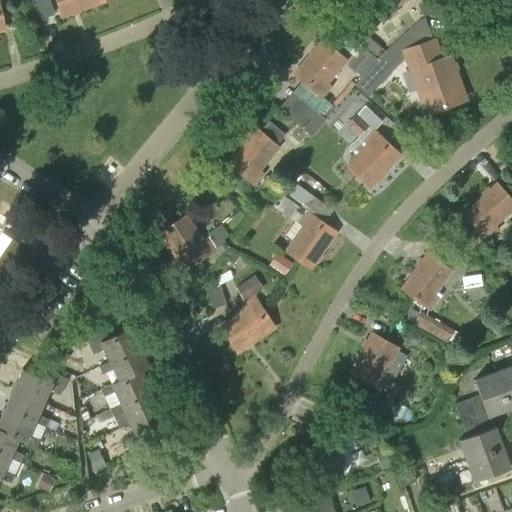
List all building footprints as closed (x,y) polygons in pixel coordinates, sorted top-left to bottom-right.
[(57,0),(62,14),(103,0),(57,0)] [(372,0),(385,18),(396,11),(393,6),(402,0),(372,0)] [(363,42),(368,36),(373,31),(360,19),(350,31),(363,42)] [(376,54),(381,48),(368,36),(363,42),(376,54)] [(404,50),(399,37),(376,59),(354,85),(367,96),(406,56),(426,112),(464,99),(449,56),(440,59),(433,40),(432,40),(404,50)] [(323,40),(295,74),(321,96),(330,86),(326,82),(345,59),(323,40)] [(280,108),(310,134),(324,117),(294,92),(280,108)] [(358,135),(368,125),(356,113),(346,123),(358,135)] [(277,146),(276,145),(259,131),(255,128),(227,161),(264,191),(273,181),(258,169),(277,146)] [(368,144),(357,156),(348,166),(369,185),(399,154),(374,130),(364,140),(368,144)] [(473,221),(487,237),(497,229),(494,224),(511,207),(511,200),(497,183),(464,212),(473,221)] [(308,208),(315,198),(296,184),(289,194),(308,208)] [(276,210),(288,218),(297,206),(285,197),(276,210)] [(287,250),(310,267),(335,231),(307,212),(300,222),(304,225),(287,250)] [(184,268),(213,249),(206,238),(201,241),(185,216),(161,231),(184,268)] [(222,223),(207,233),(216,246),(225,240),(224,238),(229,235),(222,223)] [(466,228),(457,236),(462,241),(471,234),(466,228)] [(0,293),(29,251),(13,240),(0,258),(0,293)] [(284,274),(291,263),(276,252),(268,264),(284,274)] [(438,297),(433,294),(451,270),(428,253),(402,287),(430,308),(438,297)] [(237,350),(273,327),(253,295),(263,287),(254,274),(236,286),(246,304),(243,305),(246,310),(222,326),(237,350)] [(213,307),(226,303),(220,283),(207,287),(213,307)] [(419,311),(412,307),(406,317),(414,321),(413,322),(447,341),(454,329),(420,310),(419,311)] [(104,349),(109,361),(110,361),(140,347),(130,327),(89,346),(93,354),(104,349)] [(380,387),(387,376),(382,373),(397,347),(372,333),(351,370),(380,387)] [(59,347),(53,354),(63,362),(69,355),(59,347)] [(110,361),(109,361),(99,366),(102,374),(113,368),(118,380),(100,388),(100,389),(149,366),(140,347),(110,361)] [(511,365),(494,372),(504,399),(511,395),(511,365)] [(149,366),(100,389),(104,396),(115,391),(120,403),(150,388),(142,370),(149,367),(149,366)] [(13,389),(43,402),(49,390),(60,395),(63,387),(22,368),(13,389)] [(474,379),(476,386),(479,394),(482,402),(485,410),(487,416),(499,411),(496,402),(504,399),(494,372),(474,379)] [(394,383),(386,395),(395,400),(402,388),(394,383)] [(150,388),(120,403),(109,408),(113,416),(124,410),(129,422),(159,408),(150,388)] [(43,402),(13,389),(4,408),(34,422),(45,427),(49,419),(38,414),(43,402)] [(482,402),(479,394),(470,398),(473,406),(482,402)] [(454,403),(457,411),(467,408),(464,400),(454,403)] [(485,410),(482,402),(473,406),(476,414),(485,410)] [(88,411),(86,406),(81,411),(82,421),(90,417),(88,411)] [(362,436),(370,420),(345,407),(338,424),(325,419),(307,458),(338,472),(344,460),(339,458),(351,431),(362,436)] [(34,422),(4,408),(0,416),(0,428),(18,437),(18,438),(36,446),(40,439),(29,434),(34,422)] [(159,408),(129,422),(135,434),(124,440),(128,447),(169,428),(159,408)] [(467,408),(457,411),(460,420),(470,416),(467,408)] [(488,419),(487,416),(485,410),(476,414),(479,422),(488,419)] [(470,416),(460,420),(463,428),(473,424),(470,416)] [(49,419),(46,426),(54,430),(58,423),(49,419)] [(473,424),(463,428),(466,436),(476,433),(473,424)] [(476,433),(466,436),(458,439),(466,460),(493,449),(490,441),(499,438),(495,426),(476,433)] [(18,437),(0,428),(0,452),(10,457),(9,457),(20,462),(24,454),(13,449),(18,438),(18,437)] [(382,469),(399,462),(392,445),(375,451),(382,469)] [(93,471),(106,466),(99,449),(86,454),(93,471)] [(493,449),(466,460),(473,480),(510,467),(505,455),(496,458),(493,449)] [(4,469),(9,457),(10,457),(0,452),(0,476),(11,482),(15,474),(4,469)] [(404,485),(416,480),(412,469),(400,473),(404,485)] [(50,492),(56,479),(44,473),(38,486),(50,492)] [(352,490),(357,505),(370,501),(365,485),(352,490)] [(294,509),(295,511),(333,511),(326,488),(308,494),(311,503),(294,509)]
